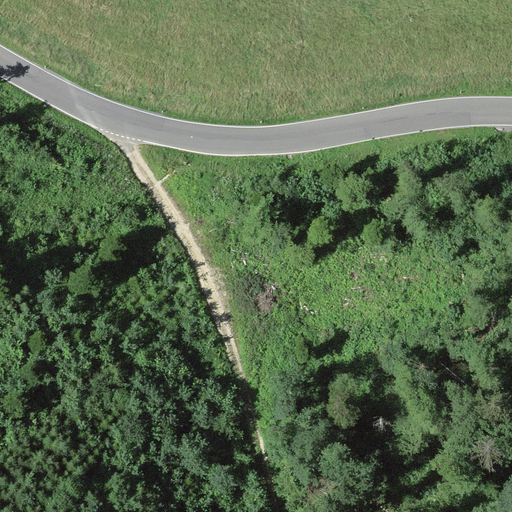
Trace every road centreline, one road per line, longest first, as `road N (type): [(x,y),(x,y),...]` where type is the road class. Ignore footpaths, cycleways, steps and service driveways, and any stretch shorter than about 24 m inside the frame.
road 1 (tertiary): [(511,110),(324,132),(198,135),(133,118),(0,59)]
road 2 (track): [(170,127),(265,511)]
